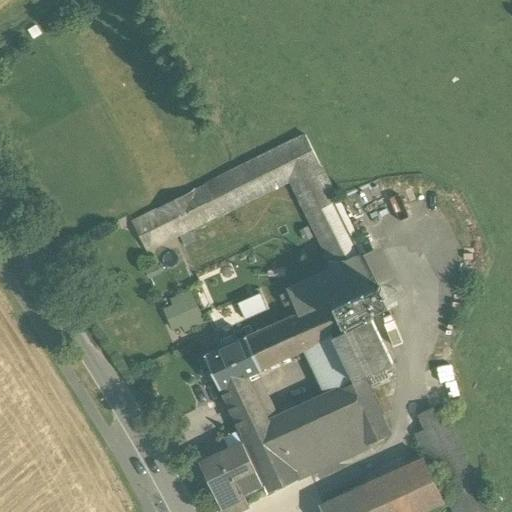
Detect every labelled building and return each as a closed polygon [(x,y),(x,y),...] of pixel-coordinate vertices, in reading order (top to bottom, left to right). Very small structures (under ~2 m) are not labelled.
[(365,258),(305,136),(193,191),(157,209),(131,222),(147,252),(290,182),(335,273),(365,258)] [(169,250),(160,254),(167,271),(176,267),(169,250)] [(193,283),(170,293),(190,339),(213,330),(193,283)] [(309,283),(294,290),(303,313),(318,306),(309,283)] [(380,286),(333,308),(343,328),(389,305),(380,286)] [(294,290),(280,296),(284,307),(295,303),(298,315),(303,313),(294,290)] [(240,303),(247,318),(269,308),(261,292),(240,303)] [(298,315),(245,338),(261,370),(333,338),(341,334),(325,303),(318,306),(303,313),(298,315)] [(341,334),(333,338),(354,382),(364,378),(393,365),(371,319),(341,334)] [(233,331),(216,338),(221,349),(237,342),(233,331)] [(221,349),(206,356),(220,388),(222,388),(247,376),(261,370),(245,338),(237,342),(221,349)] [(269,422),(247,376),(222,388),(270,491),(296,479),(269,422)] [(354,382),(269,422),(296,479),(390,435),(364,378),(354,382)] [(493,511),(440,405),(418,416),(425,430),(415,435),(453,511),(493,511)] [(237,431),(224,438),(229,450),(243,443),(237,431)] [(229,450),(202,463),(220,502),(222,505),(242,494),(262,484),(243,443),(229,450)] [(423,457),(350,492),(358,511),(423,511),(444,502),(423,457)] [(262,484),(242,494),(249,507),(269,498),(262,484)] [(358,511),(350,492),(321,505),(323,511),(358,511)] [(242,494),(222,505),(220,502),(218,503),(222,511),(237,511),(249,507),(242,494)]
